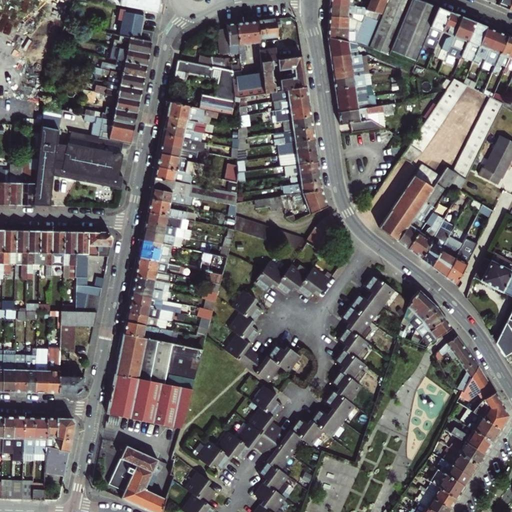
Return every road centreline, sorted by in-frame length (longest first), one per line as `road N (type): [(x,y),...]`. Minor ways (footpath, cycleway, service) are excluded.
road 1 (tertiary): [(311,0),(337,186),(343,207),(371,239)]
road 2 (residential): [(130,221),(165,47),(188,13)]
road 3 (tertiary): [(371,239),(446,299),(511,390)]
road 4 (residential): [(92,408),(130,221)]
road 5 (residential): [(0,217),(130,221)]
road 6 (residential): [(320,312),(325,368),(285,420)]
